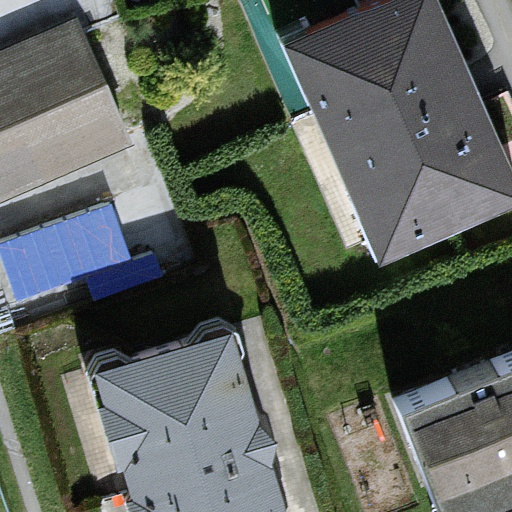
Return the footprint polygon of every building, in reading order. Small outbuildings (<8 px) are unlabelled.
[(511,186),(432,0),(394,0),(294,43),(384,254),(511,199),(511,186)] [(60,28),(0,52),(0,189),(108,145),(60,28)] [(0,225),(0,242),(15,286),(83,263),(88,276),(136,260),(112,188),(0,225)] [(311,511),(260,320),(73,370),(111,511),(311,511)] [(511,354),(377,405),(417,511),(435,511),(511,483),(511,354)]
